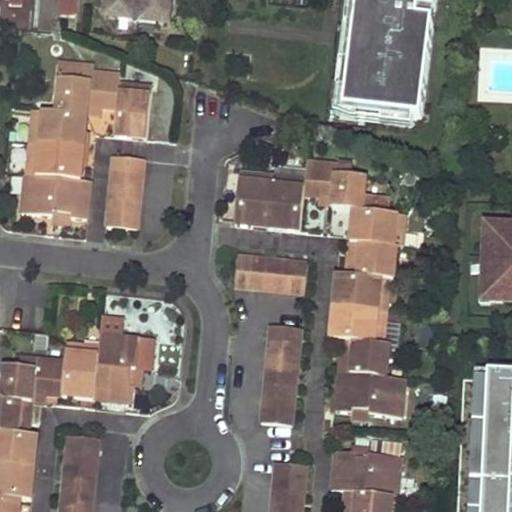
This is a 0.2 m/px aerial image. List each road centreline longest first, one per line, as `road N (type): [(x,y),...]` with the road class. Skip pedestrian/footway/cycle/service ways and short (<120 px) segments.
road 1 (unknown): [(323,511),(326,467),(315,419),(323,256),(198,235)]
road 2 (residential): [(0,252),(193,271)]
road 3 (unknown): [(145,452),(80,426),(55,431),(50,511)]
